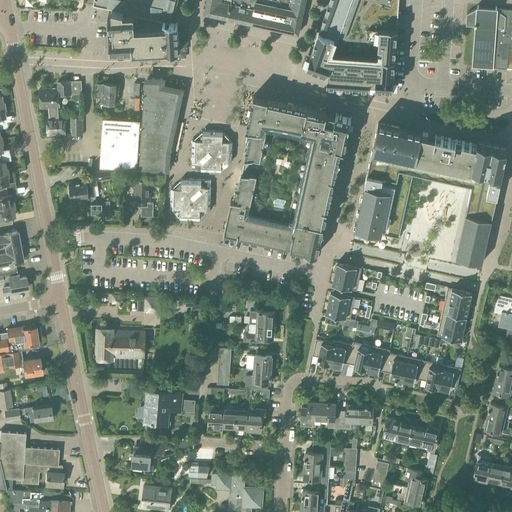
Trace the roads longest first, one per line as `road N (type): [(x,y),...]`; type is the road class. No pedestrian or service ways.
road 1 (residential): [(325,277),(172,242),(49,242)]
road 2 (tertiary): [(49,242),(6,3)]
road 3 (tertiary): [(104,511),(60,300)]
road 4 (residential): [(285,448),(288,393),(299,380),(371,381),(379,399)]
